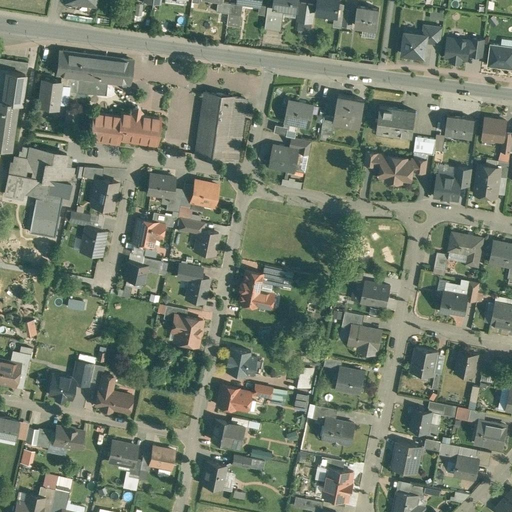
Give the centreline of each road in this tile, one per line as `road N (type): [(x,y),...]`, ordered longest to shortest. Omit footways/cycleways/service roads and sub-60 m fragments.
road 1 (residential): [(246,182),(194,438)]
road 2 (tertiary): [(511,95),(269,63)]
road 3 (tertiary): [(269,63),(49,31)]
road 4 (residential): [(194,438),(0,399)]
road 5 (residential): [(401,323),(364,511)]
road 6 (residential): [(246,182),(349,207),(424,211)]
road 7 (residential): [(106,281),(135,158)]
road 8 (residential): [(269,63),(246,182)]
